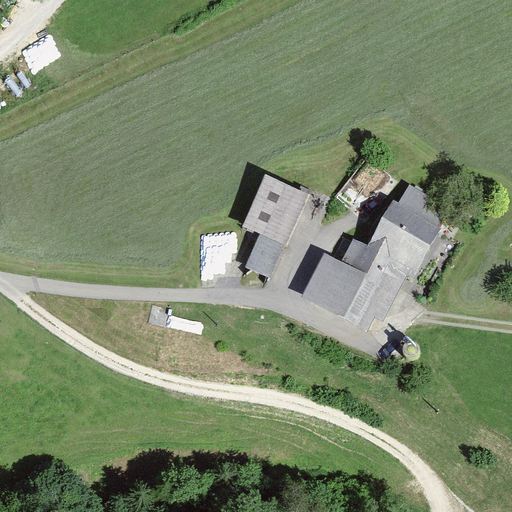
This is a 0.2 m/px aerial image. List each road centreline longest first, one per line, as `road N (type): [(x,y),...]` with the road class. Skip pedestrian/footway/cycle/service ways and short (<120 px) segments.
road 1 (track): [(0,279),(98,352),(169,380),(329,415),(386,440),(420,474),(438,511)]
road 2 (unclassified): [(0,278),(264,301),(384,344)]
road 3 (track): [(511,327),(418,315),(384,344)]
